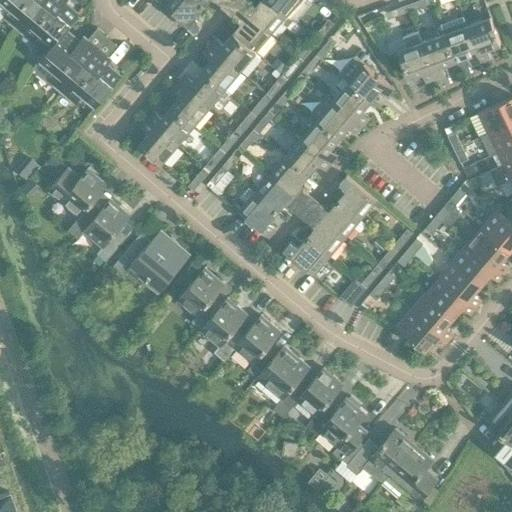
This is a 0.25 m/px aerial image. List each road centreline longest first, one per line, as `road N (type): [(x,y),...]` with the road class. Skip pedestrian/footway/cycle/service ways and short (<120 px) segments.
road 1 (residential): [(105,0),(168,61),(100,139),(323,329),(424,379),(511,291)]
road 2 (residential): [(428,186),(373,135),(511,75)]
